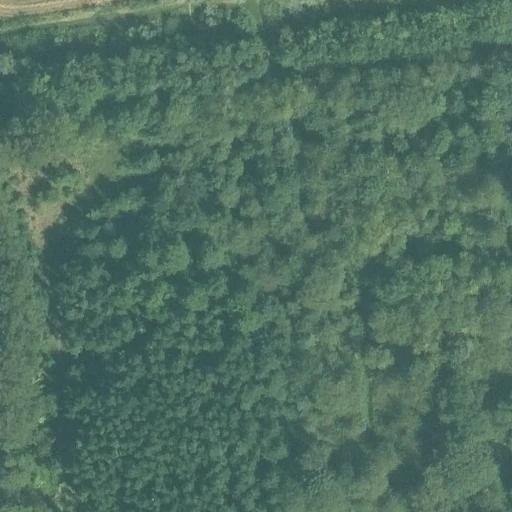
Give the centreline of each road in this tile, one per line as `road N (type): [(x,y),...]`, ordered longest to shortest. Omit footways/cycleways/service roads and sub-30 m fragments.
road 1 (track): [(263,8),(268,210),(285,251),(349,300),(380,511)]
road 2 (track): [(0,36),(263,8)]
